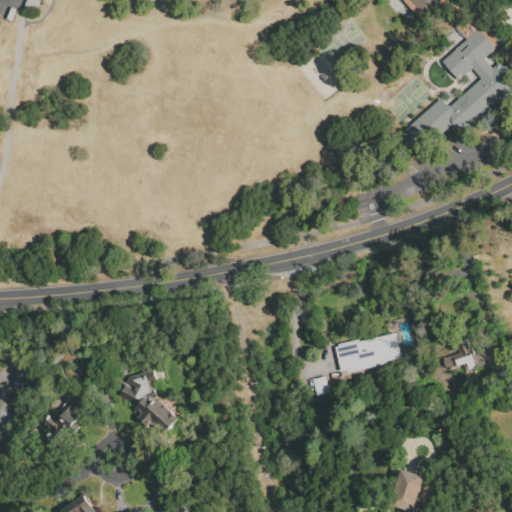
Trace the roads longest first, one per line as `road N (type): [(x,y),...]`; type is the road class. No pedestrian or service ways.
road 1 (tertiary): [(0,300),(288,262),(408,229),(511,183)]
road 2 (residential): [(0,499),(116,456)]
